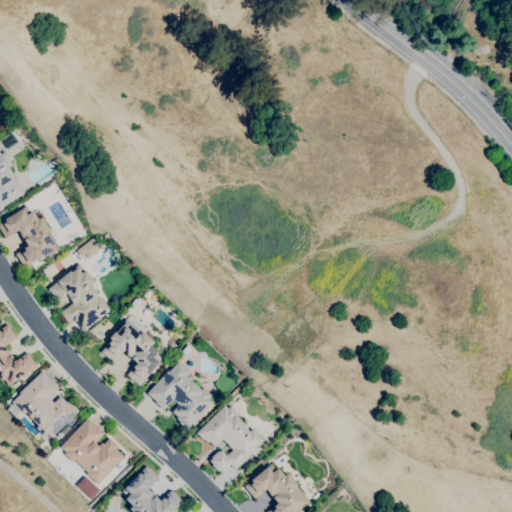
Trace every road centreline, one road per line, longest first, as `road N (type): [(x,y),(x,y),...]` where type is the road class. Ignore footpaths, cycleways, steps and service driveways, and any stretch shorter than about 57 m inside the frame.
road 1 (residential): [(0,270),(77,371),(226,511)]
road 2 (tertiary): [(511,147),(475,106),(346,0)]
